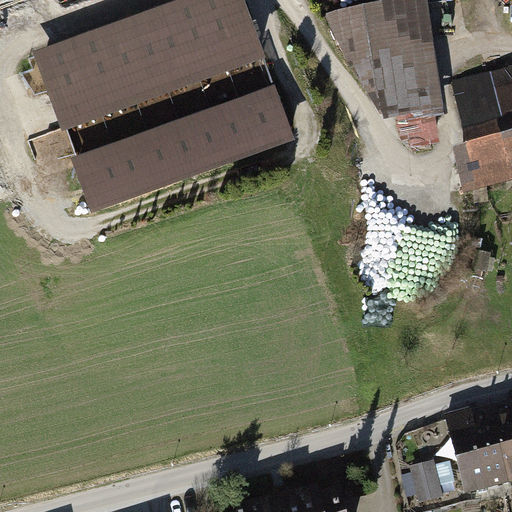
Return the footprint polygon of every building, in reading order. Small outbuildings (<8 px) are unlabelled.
[(237,0),(172,0),(29,53),(58,133),(259,59),(237,0)] [(320,14),(323,41),(375,124),(440,114),(421,6),(320,14)] [(511,64),(467,75),(481,135),(465,139),(479,197),(511,189),(511,64)] [(269,84),(66,158),(86,214),(290,140),(269,84)] [(417,188),(368,184),(365,219),(414,223),(417,188)] [(511,492),(511,421),(489,427),(505,494),(511,492)] [(505,494),(489,427),(455,434),(471,502),(505,494)] [(406,499),(438,497),(437,470),(405,472),(406,499)] [(348,511),(345,495),(271,511),(348,511)]
